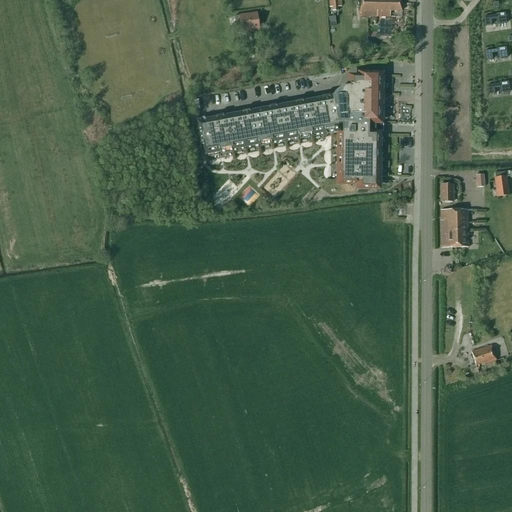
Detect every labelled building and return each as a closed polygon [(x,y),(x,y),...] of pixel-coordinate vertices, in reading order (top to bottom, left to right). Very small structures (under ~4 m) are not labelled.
[(388,12),(401,12),(401,0),(360,0),(360,17),(388,17),(388,12)] [(505,13),(483,15),(485,27),(492,26),(491,20),(496,20),(497,25),(506,24),(505,13)] [(239,16),(234,17),(234,18),(236,26),(240,25),(241,33),(259,31),(257,14),(239,16)] [(386,21),(381,22),(383,37),(389,36),(386,21)] [(506,48),(484,50),(486,62),(492,61),(492,55),(497,55),(498,60),(507,59),(506,48)] [(203,123),(199,124),(204,152),(208,151),(209,153),(221,151),(221,153),(230,151),(229,149),(234,148),(235,150),(243,149),(242,147),(248,146),(248,148),(256,146),(256,144),(261,143),(261,145),(269,144),(269,142),(274,141),(274,143),(283,141),(282,139),(287,138),(288,140),(296,139),(295,137),(301,136),(301,138),(309,136),(309,134),(314,133),(314,135),(322,134),(322,132),(333,130),(333,128),(338,127),(338,126),(342,126),(342,135),(339,135),(338,173),(340,173),(340,184),(358,184),(358,188),(378,188),(378,167),(379,135),(375,135),(375,132),(381,132),(381,126),(375,126),(375,122),(380,122),(380,103),(383,103),(383,95),(380,95),(380,76),(358,75),(358,79),(350,79),(349,87),(345,88),(341,89),(338,91),(334,94),(332,97),(329,98),(329,96),(321,97),(321,99),(303,103),(302,101),(295,102),(295,104),(276,108),(276,106),(268,107),(268,109),(250,113),(249,111),(242,112),(242,114),(223,118),(223,116),(215,117),(215,119),(205,121),(205,124),(203,125),(203,123)] [(508,82),(487,85),(488,97),(495,96),(494,90),(499,89),(500,95),(510,93),(508,82)] [(511,170),(493,174),(494,179),(505,178),(510,177),(510,178),(511,178),(511,170)] [(484,187),(483,175),(475,176),(476,188),(484,187)] [(505,178),(494,179),(497,198),(508,196),(505,178)] [(440,202),(453,202),(453,185),(440,186),(440,202)] [(249,205),(258,195),(249,187),(240,196),(249,205)] [(440,211),(441,248),(467,248),(467,211),(440,211)] [(491,346),(471,353),(475,366),(483,363),(484,365),(496,361),(491,346)]
